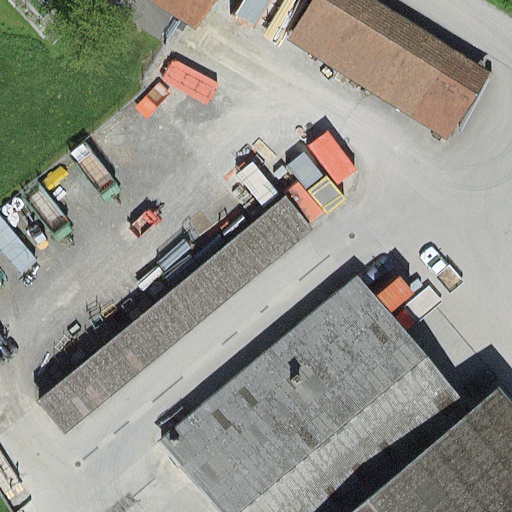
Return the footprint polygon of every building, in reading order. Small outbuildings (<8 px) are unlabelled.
[(213,0),(168,0),(187,12),(200,20),(213,0)] [(491,69),(373,0),(314,0),(291,39),(452,134),(491,69)] [(271,200),(22,401),(50,436),(299,235),(271,200)] [(357,276),(160,434),(222,511),(354,511),(472,417),(357,276)] [(354,511),(511,511),(511,405),(502,394),(472,417),(354,511)]
